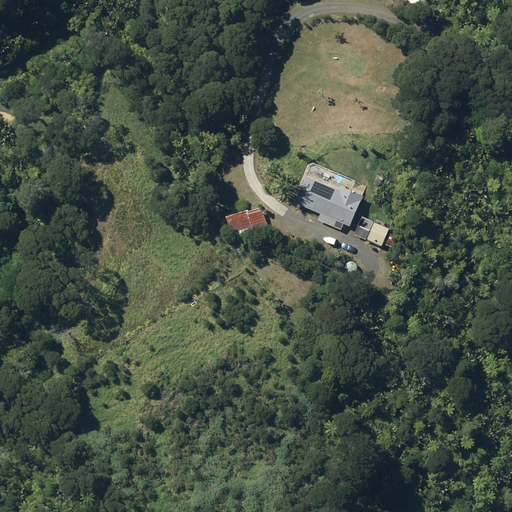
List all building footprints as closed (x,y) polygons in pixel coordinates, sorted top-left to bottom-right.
[(403,0),(404,0),(428,16),(436,3),(430,0),(403,0)] [(317,221),(340,232),(343,226),(349,228),(362,198),(339,188),(337,192),(305,178),(294,205),(319,215),(317,221)] [(226,221),(234,246),(257,239),(249,213),(226,221)] [(365,241),(381,248),(389,230),(373,223),(365,241)] [(396,238),(388,235),(383,246),(391,250),(396,238)]
